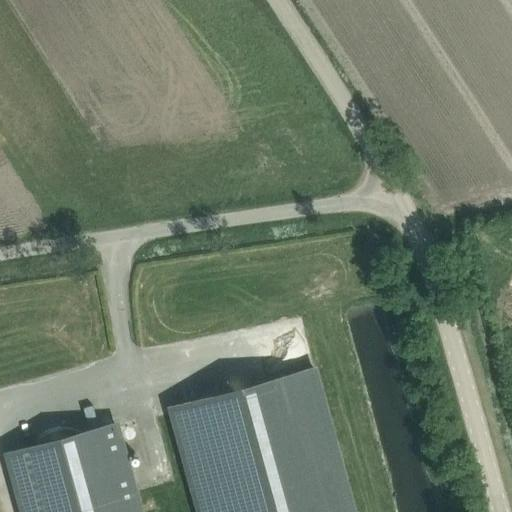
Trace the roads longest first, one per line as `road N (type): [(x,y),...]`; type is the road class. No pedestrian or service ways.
road 1 (unclassified): [(0,253),(399,194)]
road 2 (unclassified): [(499,511),(435,281),(399,194)]
road 3 (unclassified): [(399,194),(278,0)]
